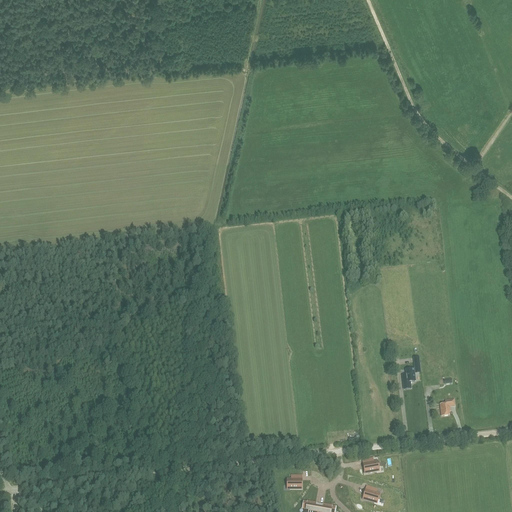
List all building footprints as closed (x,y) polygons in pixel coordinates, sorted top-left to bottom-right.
[(407,374),(403,375),(404,382),(404,386),(411,385),(410,381),(415,381),(414,368),(406,369),(407,374)] [(446,404),(440,405),(442,416),(449,415),(448,407),(454,406),(454,399),(445,401),(446,404)] [(365,464),(363,464),(364,473),(379,471),(377,462),(373,463),(372,459),(365,460),(365,464)] [(288,480),(287,489),(302,489),(302,480),(300,480),(300,476),(292,476),(292,480),(288,480)] [(366,491),(364,500),(378,504),(380,495),(376,493),(377,490),(369,488),(368,491),(366,491)] [(304,501),(303,508),(309,509),(308,511),(314,511),(316,503),(307,502),(304,501)]
